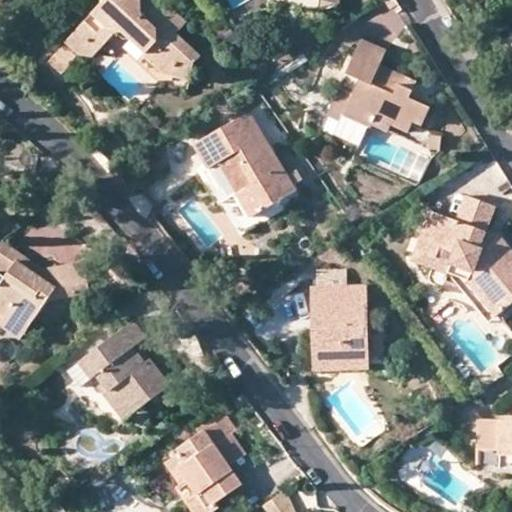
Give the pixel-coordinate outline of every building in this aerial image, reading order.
[(104,0),(105,1),(48,63),(63,74),(79,56),(95,57),(114,35),(123,33),(145,54),(142,57),(163,74),(190,81),(195,63),(201,55),(177,33),(187,21),(172,7),(162,6),(154,0),(104,0)] [(387,49),(362,40),(347,74),(360,80),(344,115),(373,128),(373,126),(389,133),(392,125),(409,132),(413,121),(422,125),(430,107),(409,98),(417,80),(380,65),(387,49)] [(298,189),(251,112),(193,144),(221,187),(215,191),(223,204),(234,197),(249,219),(298,189)] [(442,138),(432,138),(431,153),(441,154),(442,138)] [(494,206),(466,196),(457,222),(430,213),(417,253),(438,260),(441,250),(453,254),(450,264),(447,274),(448,274),(475,306),(491,293),(505,311),(511,305),(511,252),(499,237),(496,236),(495,245),(483,241),(486,232),(494,206)] [(496,236),(486,232),(483,241),(495,245),(496,236)] [(28,261),(10,248),(0,256),(0,288),(6,293),(0,301),(0,314),(14,324),(21,315),(40,327),(55,305),(66,304),(59,273),(47,273),(44,279),(25,266),(28,261)] [(414,263),(447,274),(450,264),(438,260),(417,253),(414,263)] [(47,273),(28,261),(25,266),(44,279),(47,273)] [(91,267),(59,273),(66,304),(97,296),(91,267)] [(0,326),(27,345),(40,327),(21,315),(14,324),(0,314),(0,301),(6,293),(0,288),(0,326)] [(340,303),(333,288),(325,291),(333,306),(340,303)] [(366,354),(340,303),(333,306),(325,291),(286,311),(298,334),(309,329),(315,341),(308,343),(325,375),(366,354)] [(489,323),(505,311),(491,293),(475,306),(489,323)] [(147,337),(134,321),(69,372),(80,387),(92,378),(124,420),(169,385),(138,345),(147,337)] [(325,375),(308,343),(315,341),(309,329),(298,334),(324,381),(371,358),(366,354),(325,375)] [(504,377),(495,364),(482,374),(467,385),(475,396),(504,377)] [(181,461),(167,471),(182,493),(187,489),(204,511),(215,511),(217,511),(244,491),(232,474),(217,454),(234,442),(239,438),(225,419),(199,437),(201,441),(178,458),(181,461)] [(511,419),(480,419),(479,444),(501,444),(502,452),(501,467),(511,467),(511,419)] [(249,461),(234,442),(217,454),(232,474),(249,461)] [(479,452),(502,452),(501,444),(479,444),(479,452)] [(217,511),(215,511),(204,511),(187,489),(182,493),(177,496),(188,511),(217,511)] [(299,511),(288,497),(268,511),(267,511),(299,511)]
